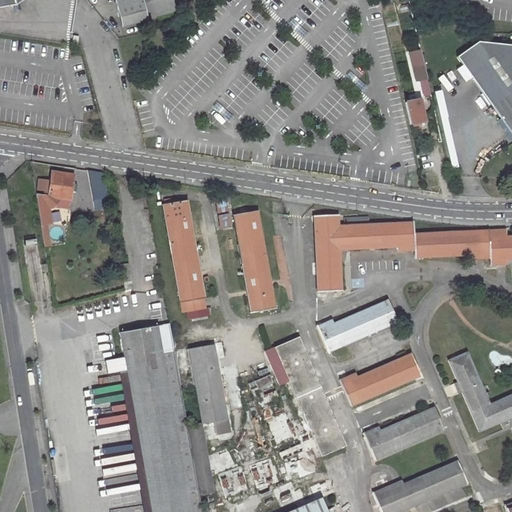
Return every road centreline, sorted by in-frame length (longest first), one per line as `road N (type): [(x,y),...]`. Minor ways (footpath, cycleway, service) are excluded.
road 1 (unclassified): [(511,210),(445,209),(0,141)]
road 2 (unknown): [(122,160),(145,309),(137,320),(88,328),(72,341),(76,511)]
road 3 (residential): [(42,511),(0,247)]
